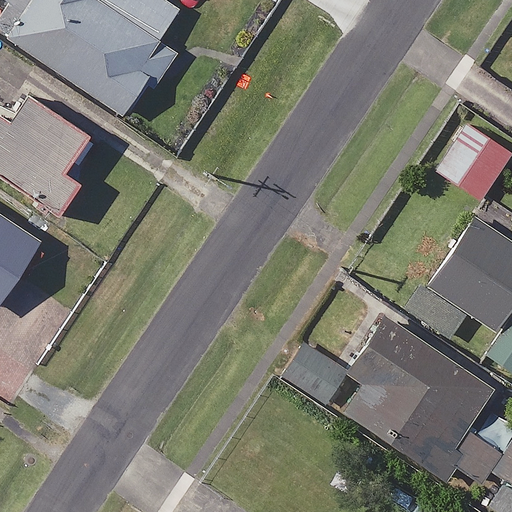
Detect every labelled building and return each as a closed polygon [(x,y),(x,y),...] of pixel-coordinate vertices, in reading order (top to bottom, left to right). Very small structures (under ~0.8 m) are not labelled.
[(0,0),(0,29),(123,113),(166,51),(148,38),(169,7),(159,0),(0,0)] [(0,123),(0,171),(54,209),(74,179),(60,170),(86,132),(23,89),(0,123)] [(511,149),(466,120),(436,168),(482,197),(511,149)] [(511,229),(483,208),(412,309),(449,335),(467,309),(498,331),(485,350),(511,368),(511,229)] [(0,284),(31,238),(0,218),(0,284)] [(490,387),(384,315),(348,368),(362,378),(343,407),(446,477),(456,462),(482,480),(491,467),(511,481),(511,434),(501,451),(464,426),(490,387)] [(342,370),(303,345),(285,373),(324,398),(342,370)]
